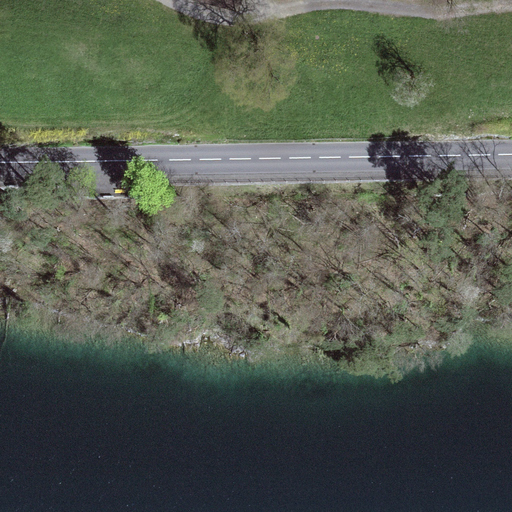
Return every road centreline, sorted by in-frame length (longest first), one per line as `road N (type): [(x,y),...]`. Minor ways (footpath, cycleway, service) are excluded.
road 1 (primary): [(511,154),(0,163)]
road 2 (track): [(187,0),(294,20),(511,4)]
